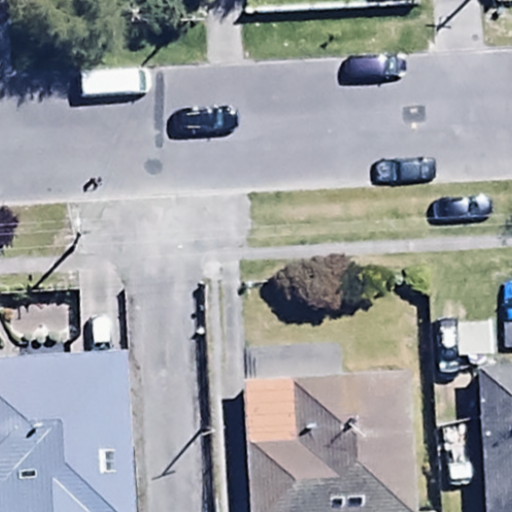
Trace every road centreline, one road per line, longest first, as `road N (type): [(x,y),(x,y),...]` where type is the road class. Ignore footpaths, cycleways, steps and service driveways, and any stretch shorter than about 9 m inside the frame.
road 1 (residential): [(148,162),(511,139)]
road 2 (residential): [(148,162),(169,511)]
road 3 (residential): [(0,169),(148,162)]
road 4 (unknown): [(459,142),(453,0)]
